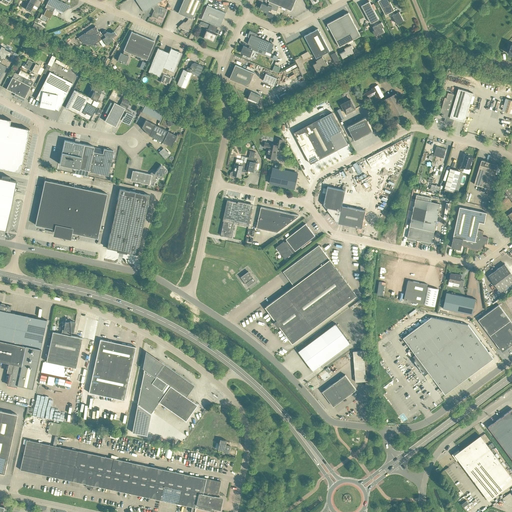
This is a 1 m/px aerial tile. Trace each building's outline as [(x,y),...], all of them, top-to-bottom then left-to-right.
[(25,9),(27,10),(30,12),(33,5),(38,7),(41,1),(39,0),(25,0),(29,1),(25,9)] [(69,5),(58,0),(57,0),(48,0),(40,17),(40,18),(40,19),(41,19),(46,22),(48,17),(50,18),(55,8),(63,12),(63,11),(69,8),(69,7),(70,6),(69,6),(69,5)] [(152,16),(158,18),(159,16),(163,17),(167,9),(159,6),(158,3),(162,0),(136,0),(144,12),(152,7),(154,10),(152,16)] [(178,26),(189,31),(194,17),(194,18),(193,18),(200,0),(183,0),(178,13),(189,17),(186,23),(184,21),(178,26)] [(282,7),(286,8),(291,10),(295,0),(268,0),(268,1),(270,1),(268,6),(266,5),(266,4),(262,3),(259,8),(263,9),(263,11),(268,13),(269,10),(271,10),(271,9),(276,11),(279,5),(282,7)] [(393,14),(392,15),(397,24),(404,20),(399,11),(398,12),(396,9),(394,10),(389,0),(378,0),(385,15),(392,12),(393,14)] [(384,32),(382,27),(384,26),(381,22),(380,23),(378,19),(379,19),(369,1),(361,5),(374,30),(373,31),(375,35),(378,33),(379,35),(384,32)] [(204,37),(214,41),(217,34),(214,33),(217,26),(220,27),(226,13),(207,5),(201,19),(211,23),(208,30),(207,30),(204,37)] [(353,48),(353,47),(356,45),(353,39),(360,35),(359,32),(352,20),(353,20),(348,12),(344,15),(332,21),(327,23),(331,31),(339,47),(347,42),(349,46),(344,48),(345,50),(340,53),(343,58),(353,52),(351,49),(353,48)] [(35,21),(33,24),(36,26),(36,27),(41,30),(43,26),(35,21)] [(95,26),(78,37),(82,43),(93,45),(102,38),(106,44),(113,39),(112,37),(116,34),(114,31),(111,33),(106,32),(103,33),(102,32),(101,33),(99,30),(98,30),(95,26)] [(304,35),(316,58),(330,51),(318,28),(304,35)] [(240,52),(250,57),(253,50),(258,51),(259,49),(266,52),(270,42),(256,36),(257,33),(250,30),(247,36),(250,37),(247,44),(250,45),(248,47),(243,45),(240,52)] [(123,50),(122,53),(120,52),(117,60),(120,62),(121,62),(125,64),(128,56),(129,52),(146,60),(154,41),(131,31),(123,50)] [(281,47),(287,60),(292,58),(286,44),(281,47)] [(0,54),(0,55),(9,61),(13,53),(4,49),(5,47),(1,46),(0,47),(0,54)] [(162,76),(160,82),(166,84),(167,82),(169,83),(171,77),(166,75),(169,69),(174,71),(182,53),(170,48),(168,53),(158,48),(148,71),(159,76),(159,75),(162,76)] [(331,54),(335,62),(340,60),(336,52),(331,54)] [(317,62),(313,64),(317,72),(323,68),(322,67),(328,64),(326,59),(324,60),(323,57),(316,60),(317,62)] [(306,72),(298,58),(295,60),(303,74),(306,72)] [(30,72),(32,73),(33,71),(37,73),(40,66),(28,59),(25,64),(27,65),(26,67),(31,70),(30,72)] [(196,76),(197,76),(198,77),(203,66),(194,62),(191,63),(189,68),(188,68),(187,68),(186,70),(183,69),(178,82),(186,85),(191,73),(190,72),(191,70),(197,73),(196,76)] [(229,78),(248,86),(254,72),(235,64),(229,78)] [(40,101),(39,106),(54,109),(54,108),(58,110),(72,83),(49,71),(35,98),(40,101)] [(15,93),(14,96),(23,100),(24,98),(33,81),(14,72),(6,89),(15,93)] [(263,80),(274,85),(277,78),(266,73),(263,80)] [(364,93),(367,98),(375,94),(378,99),(384,96),(378,85),(372,88),(372,89),(364,93)] [(444,122),(452,125),(454,118),(465,121),(473,93),(458,88),(456,95),(448,92),(446,97),(445,97),(441,111),(440,115),(445,117),(444,122)] [(89,120),(100,99),(101,100),(105,94),(101,91),(101,90),(98,89),(96,92),(93,91),(90,97),(76,90),(73,89),(64,107),(67,108),(89,120)] [(251,91),(247,99),(257,103),(261,95),(251,91)] [(384,99),(393,117),(401,113),(402,114),(404,113),(404,112),(407,110),(397,92),(384,99)] [(502,110),(511,112),(511,99),(505,98),(502,110)] [(341,104),(346,113),(355,108),(350,99),(341,104)] [(120,105),(114,102),(104,121),(115,126),(122,113),(124,115),(121,120),(125,122),(129,124),(133,115),(130,114),(131,111),(126,109),(128,105),(121,102),(120,105)] [(156,115),(158,110),(145,104),(142,109),(156,115)] [(344,118),(339,109),(335,111),(340,120),(344,118)] [(294,132),(310,163),(337,149),(330,136),(341,130),(332,112),(321,118),(294,132)] [(0,167),(20,171),(29,129),(9,124),(10,119),(0,117),(0,167)] [(347,126),(354,140),(373,131),(365,117),(347,126)] [(149,135),(171,146),(176,135),(145,119),(142,125),(149,135)] [(266,154),(267,154),(267,156),(275,157),(277,146),(281,147),(283,140),(277,138),(275,144),(265,142),(264,147),(268,148),(268,151),(267,151),(266,154)] [(59,164),(79,168),(84,144),(64,140),(59,164)] [(94,146),(84,144),(79,168),(88,170),(93,151),(94,146)] [(435,155),(434,158),(442,161),(443,158),(446,149),(436,146),(434,155),(435,155)] [(88,171),(108,175),(113,150),(103,148),(102,153),(93,151),(88,170),(88,171)] [(246,172),(248,173),(249,171),(256,172),(258,162),(253,161),(255,152),(250,151),(249,157),(244,156),(242,162),(236,161),(235,164),(233,171),(232,171),(231,171),(231,172),(230,175),(231,176),(231,177),(234,177),(235,177),(235,176),(236,175),(240,176),(242,170),(246,171),(246,172)] [(472,157),(468,155),(469,155),(466,154),(466,155),(465,154),(462,165),(460,165),(459,169),(463,170),(464,167),(469,168),(470,165),(471,165),(472,162),(471,161),(472,157)] [(474,184),(490,189),(498,164),(488,162),(488,161),(486,161),(481,159),(474,184)] [(357,161),(353,163),(360,176),(364,173),(357,161)] [(154,172),(153,172),(152,172),(151,172),(150,173),(150,174),(135,171),(133,181),(149,184),(150,180),(155,181),(159,177),(160,178),(164,173),(165,173),(166,173),(167,173),(167,172),(167,171),(167,170),(166,170),(167,169),(161,164),(155,172),(154,172)] [(269,183),(294,188),(298,173),(273,168),(269,183)] [(444,187),(454,190),(460,171),(450,168),(444,187)] [(0,177),(0,228),(5,230),(16,181),(9,179),(10,177),(1,175),(1,178),(0,177)] [(44,180),(35,224),(54,228),(56,229),(56,231),(68,234),(69,232),(71,232),(97,238),(107,193),(92,190),(44,180)] [(511,182),(503,189),(511,201),(511,211),(508,215),(511,220),(511,182)] [(327,209),(336,220),(338,221),(338,223),(361,228),(365,210),(342,205),(345,190),(327,186),(323,204),(326,207),(328,207),(327,209)] [(107,247),(136,254),(149,195),(119,188),(107,247)] [(417,240),(421,241),(432,243),(440,203),(430,201),(431,197),(416,194),(415,198),(407,238),(417,240)] [(238,202),(228,200),(224,220),(225,220),(222,235),(232,237),(235,223),(248,226),(253,205),(238,201),(238,202)] [(256,227),(277,232),(299,215),(261,207),(256,227)] [(486,212),(460,207),(453,237),(453,239),(451,247),(461,249),(461,245),(469,247),(469,248),(477,250),(477,249),(481,250),(482,246),(481,245),(482,243),(487,244),(488,237),(482,236),(482,234),(483,234),(483,231),(477,230),(479,222),(484,223),(486,212)] [(287,240),(285,242),(284,241),(276,247),(285,259),(293,253),(288,247),(291,245),(295,251),(315,235),(306,223),(286,239),(287,240)] [(274,321),(278,327),(279,326),(292,343),(357,295),(319,244),(283,271),(294,286),(265,307),(275,320),(274,321)] [(488,275),(500,292),(511,282),(511,273),(504,263),(488,275)] [(241,276),(248,285),(255,280),(248,271),(241,276)] [(448,285),(452,286),(453,282),(459,283),(458,286),(463,287),(464,281),(460,280),(461,275),(456,274),(450,273),(449,281),(448,285)] [(404,300),(423,304),(428,284),(408,280),(404,300)] [(439,289),(428,286),(424,304),(435,306),(439,289)] [(443,308),(472,314),(476,299),(446,292),(443,308)] [(10,312),(11,306),(0,303),(0,360),(13,363),(11,372),(10,372),(7,384),(16,386),(17,384),(32,387),(46,320),(10,312)] [(511,322),(498,304),(478,319),(502,351),(511,343),(511,322)] [(431,317),(403,338),(415,354),(413,356),(418,363),(426,373),(428,371),(445,394),(493,358),(468,324),(431,317)] [(46,361),(75,367),(82,338),(71,335),(70,331),(73,332),(75,322),(70,321),(65,321),(64,325),(62,325),(62,329),(61,333),(52,331),(46,361)] [(298,351),(312,370),(350,342),(336,323),(298,351)] [(88,392),(124,400),(135,347),(100,339),(88,392)] [(366,381),(363,350),(353,351),(355,381),(366,381)] [(159,402),(185,420),(197,404),(186,397),(194,385),(159,360),(158,361),(146,352),(143,367),(144,368),(137,404),(151,413),(159,402)] [(322,391),(333,406),(356,389),(345,374),(322,391)] [(146,435),(151,413),(137,404),(132,432),(146,435)] [(511,408),(488,426),(511,458),(511,408)] [(0,472),(4,473),(17,414),(0,410),(0,472)] [(47,433),(58,435),(60,423),(50,421),(47,433)] [(459,459),(489,499),(511,481),(511,478),(480,436),(460,451),(459,449),(453,454),(457,460),(459,459)] [(93,485),(191,506),(195,507),(195,505),(197,505),(197,508),(213,511),(214,508),(219,509),(221,497),(216,496),(220,481),(206,478),(26,439),(20,469),(86,483),(85,486),(93,488),(93,485)] [(222,450),(222,451),(228,453),(230,445),(225,444),(226,440),(220,439),(219,442),(218,442),(218,444),(219,444),(217,449),(222,450)]
